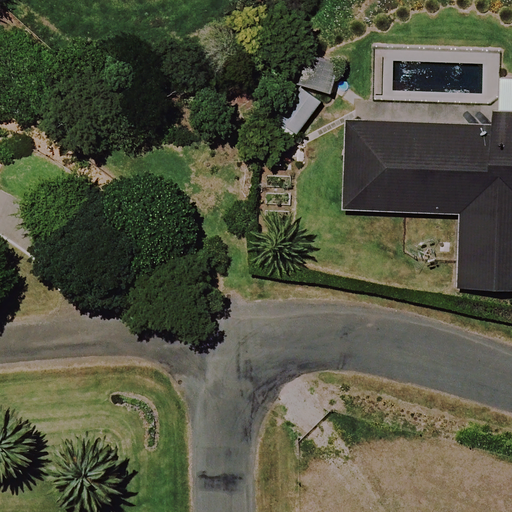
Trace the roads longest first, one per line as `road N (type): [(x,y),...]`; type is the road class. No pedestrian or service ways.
road 1 (residential): [(511,389),(394,348),(289,326),(226,324)]
road 2 (residential): [(226,324),(0,346)]
road 3 (residential): [(226,324),(231,511)]
